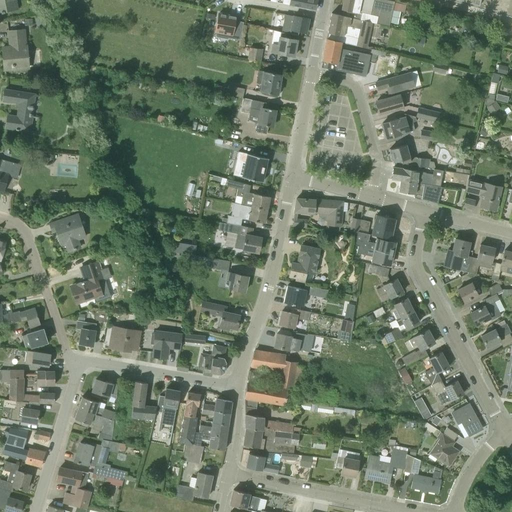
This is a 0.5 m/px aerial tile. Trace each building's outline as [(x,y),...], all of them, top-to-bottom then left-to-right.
[(4,12),(16,9),(17,9),(15,0),(0,0),(0,12),(1,12),(1,13),(4,13),(4,12)] [(317,0),(276,0),(276,3),(315,10),(317,0)] [(386,0),(343,0),(342,10),(340,16),(350,18),(363,21),(372,23),(389,26),(390,23),(398,25),(401,12),(392,10),(394,2),(386,0)] [(511,0),(456,0),(456,2),(464,4),(464,2),(491,9),(491,12),(498,14),(499,11),(511,14),(511,0)] [(328,33),(343,37),(345,26),(349,26),(350,18),(340,16),(332,14),(331,13),(328,33)] [(218,14),(215,32),(229,34),(228,38),(240,40),(243,23),(228,20),(229,16),(218,14)] [(309,19),(293,16),(287,15),(283,33),(298,36),(298,32),(306,33),(309,19)] [(366,48),(372,23),(363,21),(357,46),(366,48)] [(24,30),(9,32),(9,39),(12,39),(12,47),(2,48),(4,70),(29,68),(26,46),(24,30)] [(273,44),(271,52),(294,57),(297,40),(280,37),(278,45),(273,44)] [(322,68),(350,74),(365,77),(366,74),(382,78),(385,66),(374,63),(376,55),(371,53),(370,55),(340,48),(341,42),(327,39),(321,68),(322,68)] [(262,50),(250,48),(248,60),(260,61),(262,50)] [(433,71),(445,73),(446,66),(434,64),(433,71)] [(260,92),(278,95),(281,75),(263,72),(259,71),(256,84),(261,84),(260,92)] [(387,88),(387,89),(388,94),(415,87),(411,73),(375,83),(378,91),(387,88)] [(490,82),(496,83),(497,84),(499,75),(492,73),(490,82)] [(229,86),(227,95),(242,98),(244,89),(229,86)] [(3,100),(16,103),(20,103),(17,117),(8,115),(5,128),(26,131),(29,117),(31,117),(35,95),(5,90),(3,100)] [(377,100),(377,101),(375,102),(379,115),(403,108),(399,95),(382,100),(382,99),(377,100)] [(261,111),(259,124),(256,123),(254,132),(266,134),(268,126),(272,127),(275,110),(269,109),(269,107),(263,106),(264,102),(243,98),(240,112),(249,114),(250,109),(261,111)] [(439,113),(418,108),(416,117),(437,122),(439,113)] [(386,139),(401,134),(415,130),(412,122),(416,121),(415,117),(404,114),(404,115),(405,115),(406,117),(396,120),(382,124),(386,139)] [(441,143),(443,134),(421,131),(420,139),(441,143)] [(393,163),(394,162),(401,160),(402,164),(407,162),(407,165),(419,167),(427,168),(433,169),(434,169),(435,167),(433,162),(428,162),(429,159),(416,157),(416,158),(409,157),(406,145),(389,149),(393,163)] [(268,158),(238,152),(236,161),(245,163),(242,177),(262,182),(262,181),(264,173),(264,174),(266,167),(265,167),(267,159),(268,159),(268,158)] [(0,191),(3,192),(8,175),(10,176),(14,163),(1,160),(0,161),(0,191)] [(418,171),(419,167),(407,165),(407,162),(402,164),(401,160),(394,162),(394,167),(393,167),(391,179),(400,180),(442,188),(442,187),(459,189),(466,190),(469,175),(434,169),(433,169),(433,174),(425,173),(426,172),(418,171)] [(400,180),(398,192),(422,195),(421,200),(437,205),(442,188),(400,180)] [(468,180),(465,191),(482,195),(480,207),(495,211),(501,187),(485,184),(468,180)] [(242,197),(240,204),(251,206),(251,207),(267,210),(270,197),(248,193),(250,185),(239,182),(236,196),(242,197)] [(328,210),(318,210),(319,205),(315,204),(316,200),(296,199),(294,212),(328,215),(328,210)] [(475,201),(465,199),(463,207),(473,209),(475,201)] [(328,210),(328,215),(327,226),(334,226),(334,230),(339,231),(340,227),(342,202),(316,200),(315,204),(319,205),(318,210),(328,210)] [(264,223),(267,210),(251,207),(251,206),(240,204),(237,217),(229,215),(227,223),(240,225),(242,219),(264,223)] [(395,219),(376,215),(372,235),(390,239),(395,219)] [(85,237),(82,228),(79,229),(75,216),(50,224),(52,232),(56,230),(61,245),(69,243),(71,250),(80,248),(77,240),(85,237)] [(358,233),(358,232),(357,232),(360,220),(352,218),(349,231),(358,233)] [(307,220),(293,219),(292,227),(306,228),(307,220)] [(370,222),(360,220),(357,232),(358,232),(367,234),(370,222)] [(227,232),(238,234),(245,235),(241,255),(249,257),(250,251),(258,253),(261,238),(251,236),(252,228),(229,223),(227,232)] [(369,234),(367,234),(358,232),(358,233),(355,246),(358,246),(392,254),(395,242),(376,238),(375,243),(368,242),(369,234)] [(470,264),(471,257),(467,256),(468,252),(467,252),(469,242),(455,239),(452,251),(448,250),(444,266),(460,270),(462,263),(470,264)] [(471,257),(470,264),(468,273),(467,275),(475,276),(478,266),(490,268),(495,248),(480,245),(477,259),(471,257)] [(316,275),(317,269),(321,250),(301,246),(299,255),(297,264),(292,263),(290,270),(289,271),(288,273),(289,275),(289,276),(296,278),(296,280),(310,283),(312,274),(316,275)] [(357,253),(361,254),(360,258),(371,261),(371,262),(389,266),(392,254),(358,246),(357,253)] [(495,263),(495,264),(491,280),(497,281),(500,271),(506,272),(507,266),(511,267),(511,252),(504,251),(501,264),(495,263)] [(210,258),(208,267),(228,270),(229,261),(210,258)] [(96,281),(103,278),(98,262),(81,268),(85,281),(71,286),(77,303),(101,295),(96,281)] [(389,269),(380,267),(377,266),(371,265),(369,273),(387,276),(389,269)] [(228,288),(245,291),(248,277),(227,272),(226,280),(230,281),(228,288)] [(383,286),(384,286),(376,290),(380,296),(382,302),(390,298),(403,291),(396,279),(383,286)] [(471,283),(458,290),(464,303),(477,296),(483,293),(477,281),(471,283)] [(491,296),(502,290),(498,283),(487,289),(491,296)] [(287,286),(283,303),(303,307),(305,294),(323,298),(325,290),(305,286),(304,290),(287,286)] [(500,316),(496,308),(494,302),(499,299),(496,293),(484,299),(487,305),(484,306),(470,314),(476,326),(490,319),(491,320),(500,316)] [(396,310),(400,317),(413,311),(406,299),(394,305),(388,308),(391,313),(396,310)] [(200,312),(222,316),(219,328),(229,330),(229,328),(236,329),(239,315),(225,312),(226,306),(202,301),(200,312)] [(2,315),(1,303),(0,303),(0,322),(1,322),(9,320),(10,322),(13,322),(21,320),(22,321),(27,319),(28,321),(30,327),(39,324),(35,309),(20,313),(19,311),(12,313),(12,311),(8,312),(8,314),(2,315)] [(381,307),(372,312),(376,318),(385,313),(381,307)] [(309,312),(307,312),(294,309),(293,314),(281,311),(279,325),(294,328),(296,318),(302,319),(307,321),(309,312)] [(406,329),(410,327),(419,323),(413,311),(400,317),(395,320),(399,327),(404,324),(406,329)] [(342,319),(339,330),(351,333),(353,322),(342,319)] [(76,328),(81,329),(79,344),(92,346),(95,331),(94,331),(95,324),(78,322),(76,328)] [(487,348),(500,342),(503,347),(511,342),(511,338),(509,334),(511,333),(506,324),(494,330),(481,336),(487,348)] [(131,352),(135,330),(112,326),(108,348),(131,352)] [(25,347),(32,347),(47,342),(43,329),(21,335),(25,347)] [(384,336),(385,337),(388,343),(401,336),(398,330),(395,332),(394,330),(384,336)] [(420,350),(425,347),(434,343),(427,330),(413,337),(413,338),(409,340),(413,347),(417,345),(420,350)] [(181,341),(182,335),(155,331),(155,333),(152,332),(151,344),(154,345),(152,357),(167,358),(168,348),(180,349),(181,341)] [(274,347),(289,350),(297,352),(299,343),(305,344),(307,335),(296,333),(295,339),(292,338),(292,337),(277,334),(274,347)] [(181,341),(205,344),(205,337),(182,334),(182,335),(181,341)] [(206,355),(203,370),(202,374),(211,376),(212,373),(220,375),(224,372),(224,371),(226,371),(227,366),(225,366),(225,363),(223,358),(223,357),(224,357),(226,347),(213,345),(211,355),(212,355),(212,356),(206,355)] [(24,364),(31,366),(38,367),(38,365),(48,366),(50,354),(26,350),(24,364)] [(419,359),(415,352),(415,351),(401,358),(406,366),(419,359)] [(283,357),(255,352),(254,352),(250,365),(280,370),(277,386),(292,389),(292,388),(298,389),(299,381),(294,380),(297,363),(283,361),(283,357)] [(431,385),(441,380),(437,373),(448,367),(441,353),(422,363),(427,371),(424,373),(431,385)] [(188,372),(188,368),(184,367),(184,365),(178,363),(177,370),(188,372)] [(0,382),(9,383),(9,378),(24,378),(24,370),(10,370),(0,369),(0,382)] [(54,372),(36,371),(37,385),(46,385),(55,385),(54,372)] [(27,402),(39,403),(54,403),(54,394),(39,393),(39,396),(36,396),(23,395),(24,385),(24,378),(9,378),(9,383),(9,400),(27,402)] [(117,395),(118,385),(105,381),(105,382),(96,380),(92,391),(101,394),(100,394),(109,396),(110,393),(117,395)] [(456,381),(447,386),(445,387),(441,380),(431,385),(437,396),(446,391),(451,400),(463,394),(456,381)] [(146,383),(136,381),(131,417),(153,419),(155,412),(157,407),(143,406),(146,383)] [(284,405),(287,390),(247,383),(244,397),(257,400),(284,405)] [(159,396),(157,407),(155,412),(161,412),(160,424),(173,426),(179,391),(166,389),(164,397),(159,396)] [(200,395),(188,393),(183,420),(178,447),(184,448),(185,444),(186,444),(193,445),(195,433),(195,429),(193,429),(194,422),(196,406),(198,406),(200,395)] [(82,397),(78,408),(114,421),(115,413),(97,407),(98,402),(82,397)] [(257,400),(244,397),(244,405),(256,407),(257,400)] [(202,409),(230,414),(232,402),(221,400),(216,399),(215,406),(203,404),(202,409)] [(39,411),(38,410),(39,403),(27,402),(16,401),(14,408),(11,408),(9,419),(9,420),(21,422),(21,421),(36,423),(39,411)] [(461,422),(464,427),(469,436),(475,433),(474,431),(481,427),(469,404),(452,413),(458,424),(461,422)] [(74,419),(90,424),(102,428),(100,433),(112,437),(114,421),(78,408),(74,419)] [(427,408),(419,412),(423,420),(431,416),(427,408)] [(230,414),(202,409),(201,414),(214,416),(213,422),(228,425),(230,414)] [(262,430),(262,429),(299,434),(300,434),(301,428),(293,427),(293,425),(263,420),(264,417),(245,414),(244,427),(246,427),(262,430)] [(228,425),(213,422),(212,428),(200,426),(199,433),(226,437),(228,425)] [(265,451),(281,453),(293,454),(294,444),(296,445),(298,445),(299,434),(262,429),(262,430),(246,427),(243,445),(263,449),(265,449),(265,451)] [(443,434),(451,439),(453,441),(457,435),(447,428),(443,434)] [(50,433),(40,430),(24,429),(23,439),(30,440),(30,439),(35,439),(35,437),(38,438),(48,440),(50,433)] [(429,454),(440,461),(449,467),(459,451),(448,444),(451,439),(443,434),(440,432),(437,438),(439,439),(429,454)] [(195,433),(193,445),(197,446),(200,446),(201,439),(210,440),(209,448),(224,450),(226,437),(199,433),(195,433)] [(314,435),(311,445),(324,448),(327,439),(314,435)] [(117,453),(118,450),(119,443),(109,441),(107,451),(117,453)] [(74,461),(87,464),(87,463),(94,465),(101,446),(93,443),(92,446),(86,444),(85,445),(80,443),(78,448),(74,461)] [(200,446),(197,446),(193,463),(200,464),(203,447),(200,446)] [(407,452),(401,451),(392,449),(389,464),(377,462),(378,457),(369,455),(365,479),(372,480),(372,478),(376,479),(375,480),(388,482),(392,465),(404,468),(406,454),(407,452)] [(41,466),(43,461),(44,454),(28,450),(25,462),(41,466)] [(264,457),(264,456),(249,453),(246,467),(262,470),(277,473),(279,466),(263,463),(264,457)] [(403,472),(411,473),(414,458),(406,454),(404,468),(403,472)] [(301,455),(299,466),(310,467),(312,457),(301,455)] [(344,458),(342,464),(340,474),(355,477),(358,461),(344,458)] [(0,488),(10,491),(11,492),(13,486),(26,490),(31,475),(17,471),(19,465),(5,461),(3,470),(10,472),(7,482),(0,479),(0,488)] [(86,509),(90,491),(84,490),(88,474),(82,472),(81,472),(60,467),(56,481),(78,486),(77,488),(74,496),(72,506),(86,509)] [(123,481),(125,473),(99,467),(97,474),(123,481)] [(212,476),(198,472),(194,488),(177,485),(174,498),(192,501),(194,495),(207,498),(212,476)] [(411,488),(426,491),(437,493),(439,487),(441,487),(442,482),(440,481),(440,480),(414,475),(411,488)] [(4,510),(9,511),(19,511),(23,502),(8,497),(10,491),(0,488),(0,502),(6,504),(4,510)] [(231,505),(256,511),(259,498),(249,496),(249,494),(233,490),(229,505),(231,505)]
